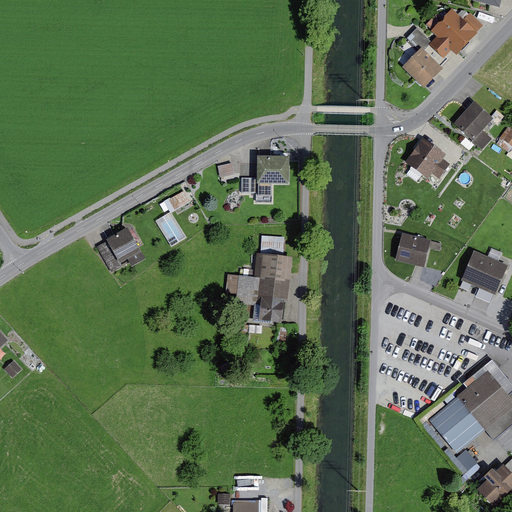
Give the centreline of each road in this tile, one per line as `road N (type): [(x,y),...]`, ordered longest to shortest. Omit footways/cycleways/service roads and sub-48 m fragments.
road 1 (unclassified): [(306,127),(298,511)]
road 2 (unclassified): [(22,265),(230,144),(306,127)]
road 3 (residential): [(377,277),(372,511)]
road 4 (unclassified): [(380,130),(420,119),(511,27)]
road 5 (unclassified): [(377,277),(511,338)]
road 6 (residential): [(380,130),(377,277)]
road 7 (residential): [(383,0),(380,130)]
road 8 (unclassified): [(310,0),(306,127)]
